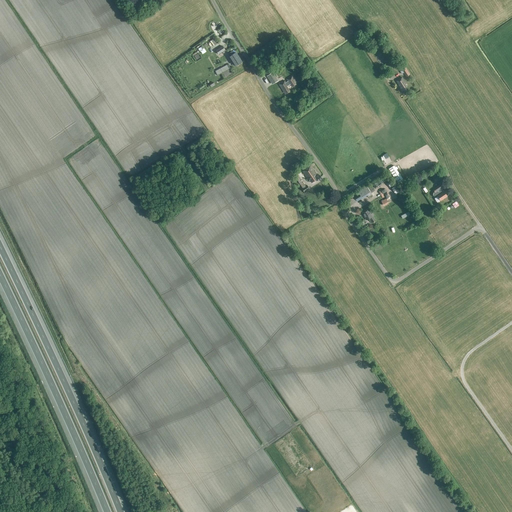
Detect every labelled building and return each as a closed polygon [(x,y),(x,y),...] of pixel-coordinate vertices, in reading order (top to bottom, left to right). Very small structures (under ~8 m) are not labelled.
[(215,39),(205,46),(208,50),(213,46),(214,47),(218,44),(215,39)] [(218,54),(225,50),(223,46),(216,51),(218,54)] [(235,66),(242,62),(236,53),(234,54),(232,51),(228,54),(230,57),(229,57),(235,66)] [(228,64),(221,68),(215,71),(217,75),(230,68),(228,64)] [(406,77),(410,75),(405,67),(402,70),(400,72),(402,74),(404,73),(406,77)] [(266,76),(270,82),(272,85),(278,81),(272,72),(266,76)] [(287,81),(286,83),(285,81),(279,84),(284,92),(285,92),(286,93),(290,91),(287,86),(288,86),(290,84),(293,87),(296,84),(297,82),(292,75),(286,80),(287,81)] [(404,92),(408,89),(405,85),(406,84),(402,77),(396,81),(400,88),(402,92),(404,91),(404,92)] [(311,183),(318,178),(315,174),(316,173),(310,165),(305,169),(305,170),(302,171),(307,179),(308,178),(311,183)] [(403,180),(396,169),(393,168),(391,170),(390,169),(389,170),(397,183),(403,180)] [(436,182),(442,177),(439,172),(432,177),(436,182)] [(298,175),(296,176),(295,177),(303,189),(302,189),(304,192),(309,189),(307,186),(306,187),(298,175)] [(444,191),(441,188),(442,187),(440,184),(433,189),(435,192),(433,193),(433,195),(434,197),(436,197),(438,196),(440,200),(447,196),(444,191)] [(359,194),(354,197),(353,196),(351,197),(352,198),(346,202),(349,207),(362,198),(362,199),(367,196),(368,198),(372,195),(371,193),(374,191),(371,185),(367,187),(366,186),(358,192),(359,194)] [(366,220),(369,219),(370,222),(371,221),(372,223),(376,221),(373,216),(374,216),(369,208),(361,213),(366,220)]
